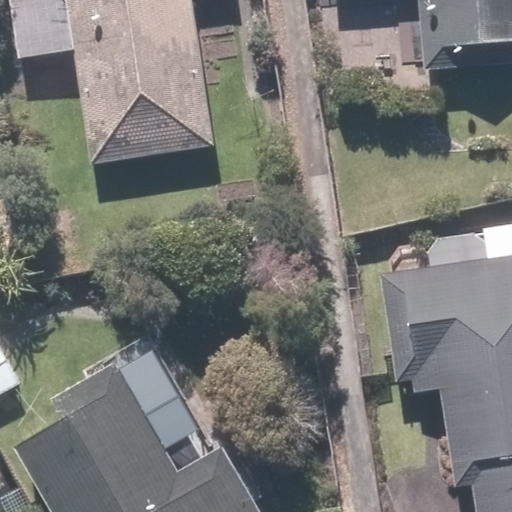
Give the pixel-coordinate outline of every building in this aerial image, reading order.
[(10,0),(19,58),(77,50),(94,165),(215,148),(194,0),(10,0)] [(511,0),(422,0),(426,71),(511,67),(511,0)] [(496,230),(423,236),(426,269),(385,272),(395,396),(450,391),(458,484),(476,483),(478,511),(511,511),(511,254),(498,255),(496,230)] [(0,398),(26,384),(0,337),(0,398)] [(19,441),(59,511),(264,511),(226,445),(182,469),(122,364),(56,402),(63,415),(19,441)]
